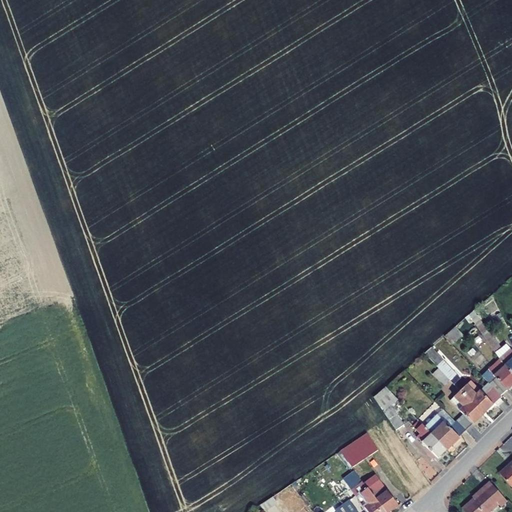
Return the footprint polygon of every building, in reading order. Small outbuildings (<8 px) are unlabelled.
[(482,326),(504,360),(511,368),(511,351),(510,354),(506,348),(495,331),(493,333),(487,323),(482,326)] [(456,327),(446,335),(453,344),(463,336),(456,327)] [(436,347),(429,353),(434,358),(441,352),(436,347)] [(440,365),(444,368),(455,380),(459,384),(465,378),(451,363),(450,364),(445,360),(440,365)] [(511,390),(511,368),(504,360),(487,376),(494,383),(506,396),(511,390)] [(444,368),(438,374),(449,385),(455,380),(444,368)] [(485,392),(476,381),(466,391),(488,414),(506,397),(506,396),(494,383),(485,392)] [(391,387),(379,397),(401,430),(409,425),(396,405),(403,399),(391,387)] [(468,415),(460,423),(470,432),(488,414),(466,391),(455,401),(468,415)] [(448,409),(430,427),(451,450),(470,432),(460,423),(448,409)] [(425,434),(422,438),(442,458),(451,450),(430,427),(423,421),(417,426),(425,434)] [(372,433),(344,452),(349,458),(354,465),(375,450),(382,461),(388,457),(372,433)] [(344,452),(333,459),(337,465),(349,458),(344,452)] [(331,461),(320,468),(323,472),(334,465),(331,461)] [(320,468),(295,485),(316,511),(323,505),(312,490),(328,479),(323,472),(320,468)] [(359,471),(348,479),(372,511),(390,511),(366,480),(359,471)] [(369,477),(366,480),(390,511),(395,511),(404,506),(384,480),(369,477)] [(345,482),(335,489),(344,499),(353,492),(345,482)] [(484,495),(467,510),(469,511),(496,511),(503,505),(506,508),(511,502),(511,500),(495,482),(482,493),(484,495)] [(277,497),(264,506),(269,511),(282,503),(277,497)]
